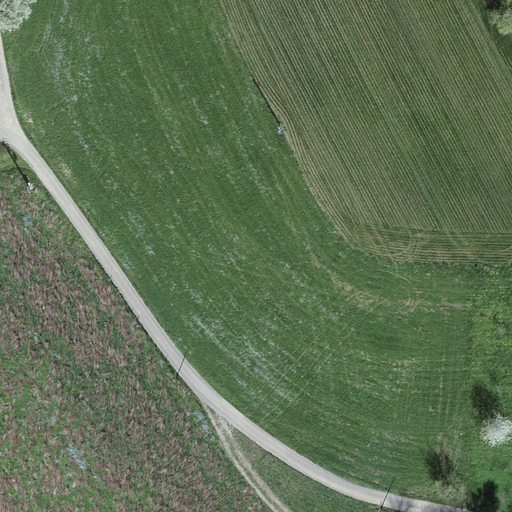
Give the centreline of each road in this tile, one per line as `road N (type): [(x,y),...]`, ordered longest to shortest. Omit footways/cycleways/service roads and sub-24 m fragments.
road 1 (track): [(442,511),(327,478),(206,394),(0,123)]
road 2 (track): [(206,394),(227,443),(280,511)]
